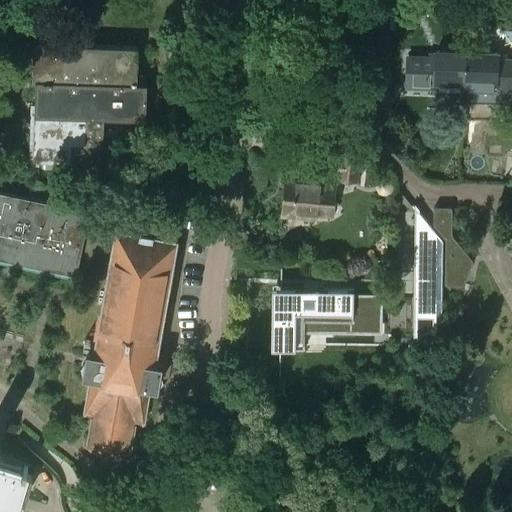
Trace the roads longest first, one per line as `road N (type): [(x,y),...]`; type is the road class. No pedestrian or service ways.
road 1 (unclassified): [(220,377),(175,400),(166,459),(104,478),(0,393)]
road 2 (residential): [(232,135),(372,145),(419,192),(499,195)]
road 3 (unclassified): [(232,135),(209,279),(220,377)]
road 4 (unclassified): [(220,377),(262,466),(308,511)]
road 5 (unclassified): [(234,0),(232,135)]
